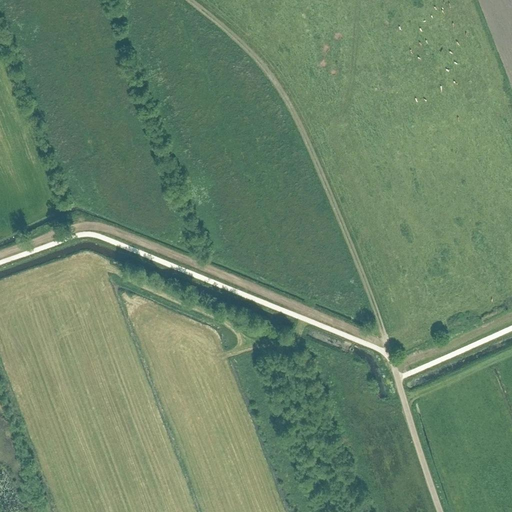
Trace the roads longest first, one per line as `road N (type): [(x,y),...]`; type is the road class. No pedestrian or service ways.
road 1 (track): [(386,344),(105,228),(70,228),(0,254)]
road 2 (track): [(387,346),(287,102),(240,42),(189,0)]
road 3 (unclassified): [(439,511),(387,346)]
road 4 (track): [(393,366),(511,313)]
